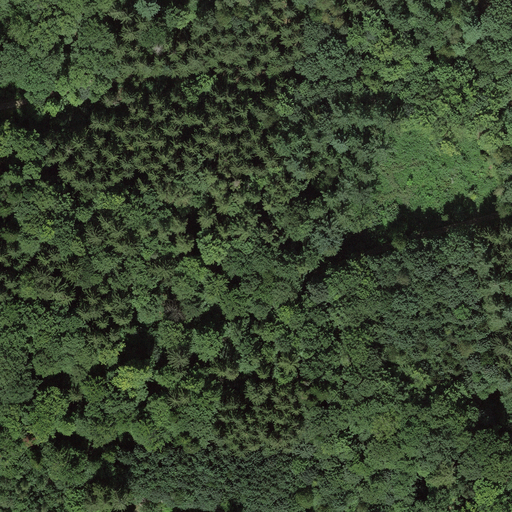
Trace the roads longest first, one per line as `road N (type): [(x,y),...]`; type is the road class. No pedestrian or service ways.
road 1 (track): [(87,511),(84,469),(99,436),(204,351),(289,291),(386,246),(511,210)]
road 2 (track): [(0,104),(141,74),(231,66),(439,70),(511,54)]
road 3 (track): [(231,511),(141,496),(98,511)]
